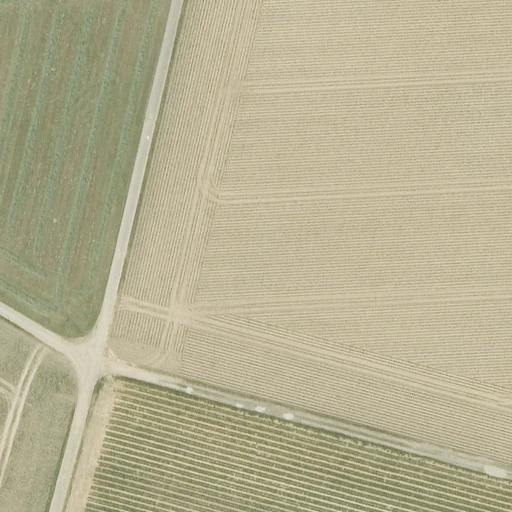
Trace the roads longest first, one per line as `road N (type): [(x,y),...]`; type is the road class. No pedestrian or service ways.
road 1 (track): [(511,476),(92,366)]
road 2 (track): [(92,366),(176,0)]
road 3 (track): [(92,366),(53,511)]
